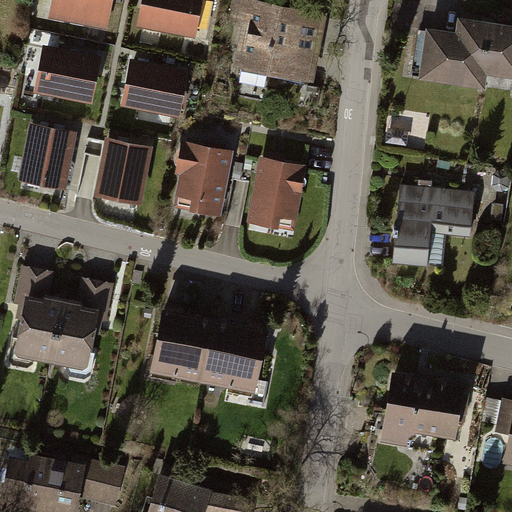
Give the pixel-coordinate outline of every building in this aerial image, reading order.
[(115,0),(53,0),(50,15),(109,28),(115,0)] [(204,1),(196,0),(144,0),(139,30),(196,41),(204,1)] [(325,17),(248,0),(233,70),(311,86),(325,17)] [(459,41),(426,35),(418,81),(490,94),(494,77),(511,79),(511,30),(462,21),(459,41)] [(101,64),(42,54),(36,95),(94,105),(101,64)] [(188,78),(131,68),(124,107),(180,118),(188,78)] [(77,136),(31,126),(19,181),(65,191),(77,136)] [(154,151),(108,142),(97,200),(143,208),(154,151)] [(234,154),(187,146),(175,214),(222,223),(234,154)] [(307,172),(262,164),(249,230),(294,238),(307,172)] [(481,200),(406,190),(396,266),(430,271),(435,238),(476,243),(481,200)] [(40,273),(26,270),(10,353),(101,370),(117,284),(96,280),(82,277),(78,299),(55,295),(58,276),(40,273)] [(209,321),(161,313),(150,371),(198,380),(209,321)] [(209,321),(198,380),(254,390),(264,332),(209,321)] [(422,382),(395,376),(379,448),(406,454),(411,433),(422,382)] [(422,382),(411,433),(450,442),(461,391),(422,382)] [(511,417),(501,470),(511,471),(511,417)] [(27,457),(8,454),(0,498),(0,511),(28,511),(30,506),(58,511),(75,511),(79,495),(115,504),(126,465),(73,453),(72,457),(29,449),(27,457)] [(211,486),(158,468),(145,511),(246,511),(249,497),(226,491),(211,486)]
